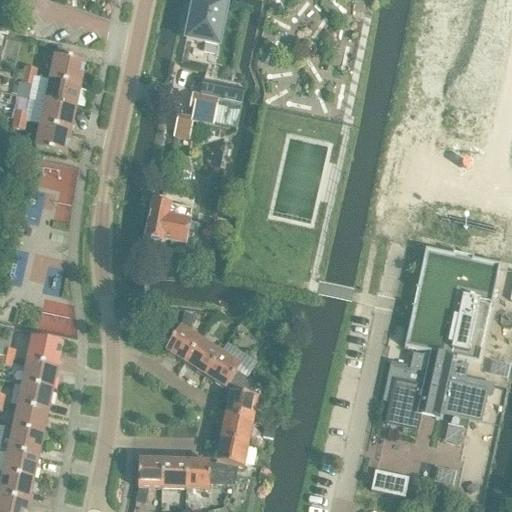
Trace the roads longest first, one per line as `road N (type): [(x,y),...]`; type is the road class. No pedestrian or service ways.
road 1 (tertiary): [(92,511),(116,377),(101,269),(105,184),(145,0)]
road 2 (residential): [(338,511),(402,194),(413,186),(473,187),(505,158),(511,123)]
